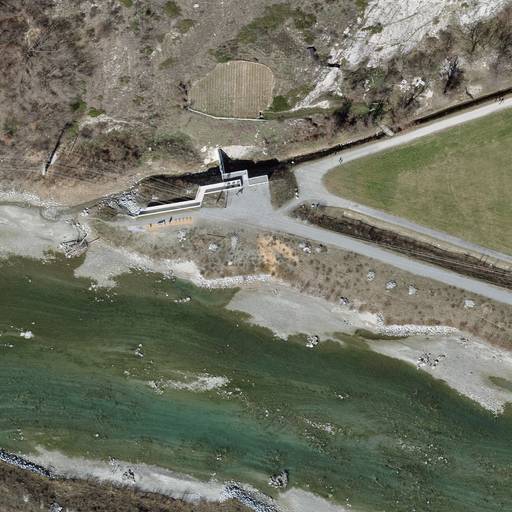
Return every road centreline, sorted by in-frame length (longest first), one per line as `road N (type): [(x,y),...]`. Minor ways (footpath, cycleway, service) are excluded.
road 1 (track): [(511,101),(302,171),(318,196),(511,260)]
road 2 (unclassified): [(511,298),(321,232),(205,211),(150,214)]
